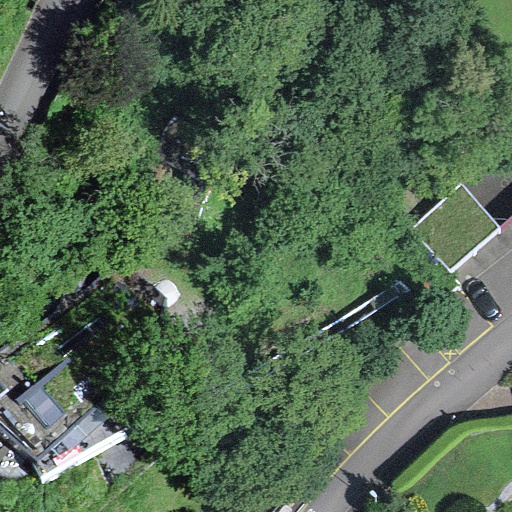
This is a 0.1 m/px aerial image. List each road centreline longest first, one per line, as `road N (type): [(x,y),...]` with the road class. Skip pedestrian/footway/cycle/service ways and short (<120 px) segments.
road 1 (residential): [(325,511),(390,435),(511,342)]
road 2 (residential): [(57,0),(0,108)]
